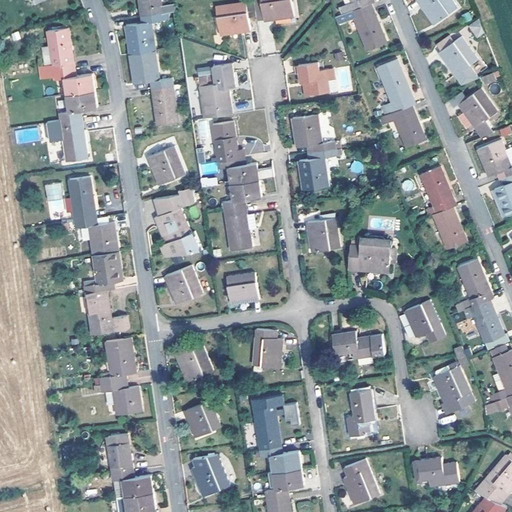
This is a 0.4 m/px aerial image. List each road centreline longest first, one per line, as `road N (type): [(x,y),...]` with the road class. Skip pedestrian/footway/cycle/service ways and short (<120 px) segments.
road 1 (residential): [(151,332),(108,42),(93,0)]
road 2 (residential): [(511,284),(392,0)]
road 3 (residential): [(300,312),(265,78)]
road 4 (residential): [(300,312),(367,303),(391,311),(409,421)]
road 5 (residential): [(329,511),(300,312)]
road 6 (residential): [(177,511),(151,332)]
road 7 (residential): [(151,332),(300,312)]
